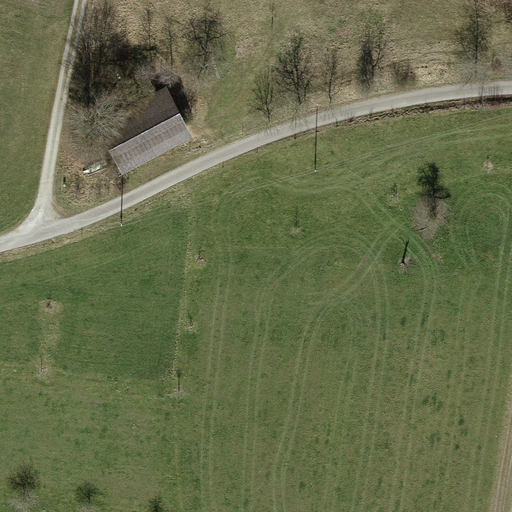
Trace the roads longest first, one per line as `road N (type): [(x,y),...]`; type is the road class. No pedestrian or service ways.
road 1 (track): [(0,248),(107,216),(266,141),(382,105),(511,90)]
road 2 (track): [(36,241),(85,0)]
